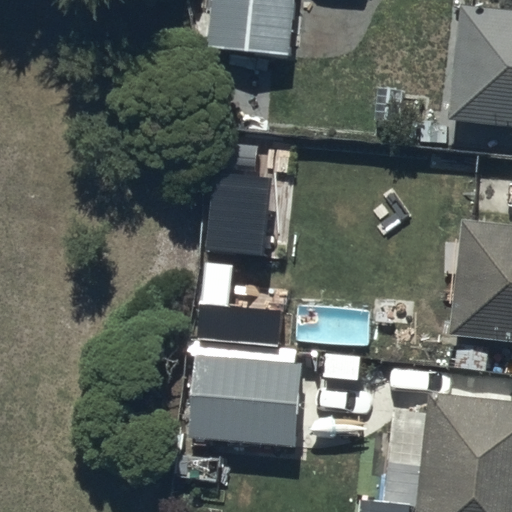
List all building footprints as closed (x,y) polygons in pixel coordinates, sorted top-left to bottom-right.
[(295,0),(213,0),(209,46),(290,55),(295,0)] [(511,3),(469,0),(461,0),(452,114),(511,119),(511,3)] [(473,209),(464,208),(455,325),(511,329),(511,166),(476,164),(473,209)] [(414,290),(324,283),(321,318),(384,323),(385,314),(412,316),(414,290)] [(197,356),(192,440),(298,446),(303,362),(197,356)] [(511,511),(511,388),(432,383),(430,408),(396,405),(389,499),(423,502),(422,511),(511,511)]
